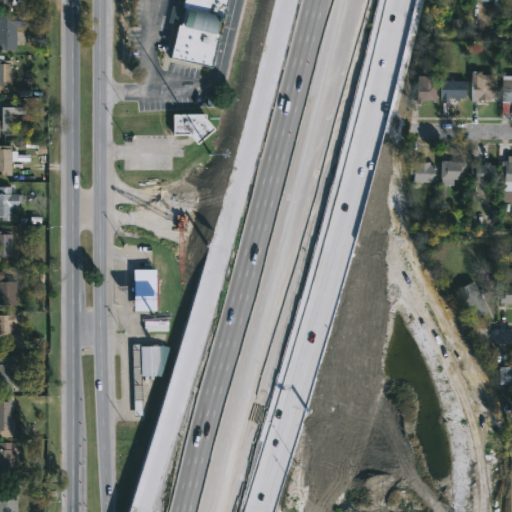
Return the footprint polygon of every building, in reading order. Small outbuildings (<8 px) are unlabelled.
[(0,0),(9,0),(9,8),(0,8),(0,0)] [(221,0),(207,68),(166,59),(173,26),(177,26),(180,9),(178,9),(179,0),(221,0)] [(16,49),(0,49),(0,25),(16,25),(16,49)] [(9,64),(9,87),(0,87),(0,61),(9,61),(9,64)] [(479,70),(479,73),(493,72),(494,97),(488,97),(488,99),(470,101),(469,70),(479,70)] [(417,103),(416,103),(416,75),(423,75),(423,72),(435,72),(435,99),(421,99),(421,103),(417,103)] [(511,75),(511,82),(511,99),(506,99),(506,111),(499,111),(500,74),(511,75)] [(442,100),(438,100),(438,80),(463,81),(462,97),(446,97),(446,100),(442,100)] [(0,107),(9,108),(9,133),(0,133),(0,107)] [(211,128),(194,142),(187,133),(170,133),(170,113),(202,113),(202,118),(211,128)] [(0,145),(9,145),(9,150),(14,150),(14,160),(9,160),(8,175),(0,174),(0,145)] [(511,155),(511,190),(503,190),(504,169),(500,169),(500,160),(507,160),(507,155),(511,155)] [(448,159),(448,161),(463,161),(463,184),(438,184),(439,159),(448,159)] [(414,160),(414,161),(427,161),(427,164),(432,164),(432,181),(411,181),(411,174),(408,174),(408,160),(414,160)] [(476,160),(476,164),(481,164),(481,161),(487,161),(487,164),(493,164),(493,181),(472,181),(472,173),(468,173),(468,160),(476,160)] [(0,186),(9,186),(9,193),(21,194),(21,202),(16,202),(16,207),(9,207),(9,220),(0,220),(0,186)] [(0,233),(3,233),(3,230),(8,230),(9,255),(1,255),(1,259),(0,259),(0,233)] [(152,268),(152,307),(146,307),(147,296),(134,296),(134,279),(146,279),(147,268),(152,268)] [(16,281),(15,296),(7,296),(6,305),(0,304),(0,271),(2,271),(2,280),(16,281)] [(486,310),(470,318),(455,288),(471,280),(486,310)] [(500,306),(498,306),(498,292),(501,292),(501,286),(511,286),(511,303),(505,303),(505,306),(500,306)] [(0,314),(23,314),(23,325),(10,325),(9,345),(0,345),(0,314)] [(138,344),(138,345),(161,345),(168,347),(161,377),(146,376),(146,382),(142,382),(141,376),(139,376),(140,415),(131,415),(129,343),(138,344)] [(0,390),(0,356),(16,356),(16,391),(0,390)] [(507,366),(507,367),(511,367),(511,384),(496,384),(496,366),(507,366)] [(0,403),(2,403),(2,401),(9,401),(10,426),(1,426),(1,430),(0,430),(0,403)] [(0,442),(10,442),(10,453),(14,453),(14,462),(9,462),(9,476),(0,476),(0,442)] [(15,511),(0,511),(0,495),(15,495),(15,511)]
